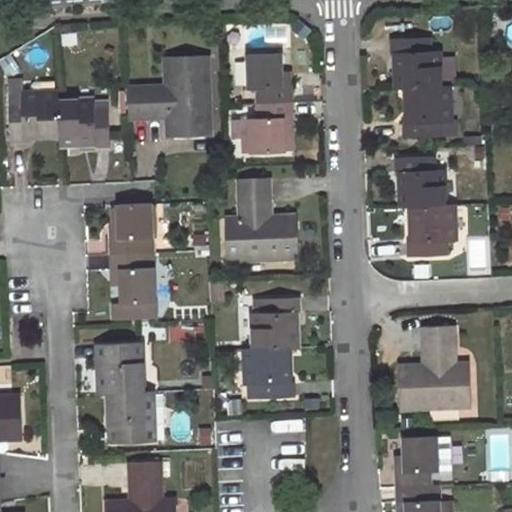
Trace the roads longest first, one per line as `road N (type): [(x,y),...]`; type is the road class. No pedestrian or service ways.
road 1 (residential): [(68,511),(54,200)]
road 2 (residential): [(353,302),(341,0)]
road 3 (residential): [(348,511),(355,487),(353,302)]
road 4 (residential): [(353,302),(511,291)]
